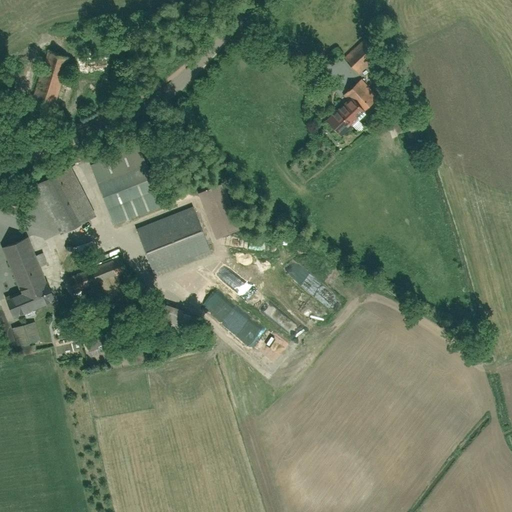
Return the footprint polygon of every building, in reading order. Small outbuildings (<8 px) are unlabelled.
[(368,38),(347,57),(360,71),(380,52),(368,38)] [(70,59),(51,53),(35,102),(54,108),(70,59)] [(111,56),(81,57),(81,71),(111,70),(111,56)] [(309,90),(322,90),(321,77),(308,77),(309,90)] [(383,100),(364,79),(347,93),(352,98),(366,115),(383,100)] [(352,98),(329,119),(343,135),(366,115),(352,98)] [(142,145),(94,163),(118,222),(165,204),(142,145)] [(98,213),(73,166),(38,185),(63,232),(98,213)] [(246,225),(228,181),(203,191),(220,236),(246,225)] [(194,205),(139,227),(158,274),(213,253),(194,205)] [(38,253),(31,236),(5,246),(23,292),(11,296),(18,315),(58,299),(52,282),(49,283),(42,265),(49,262),(45,251),(38,253)] [(122,257),(73,276),(80,295),(129,275),(122,257)] [(34,320),(14,326),(20,344),(39,338),(34,320)]
